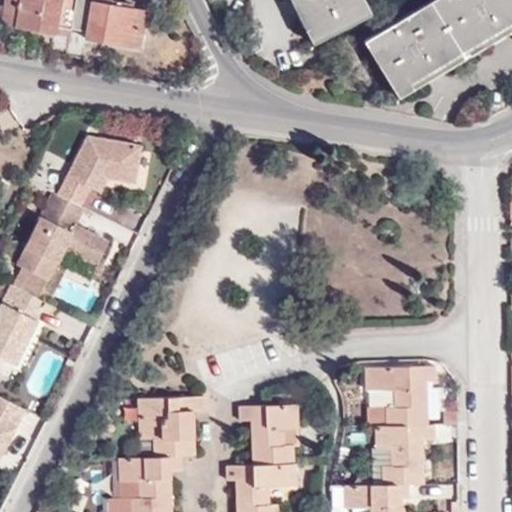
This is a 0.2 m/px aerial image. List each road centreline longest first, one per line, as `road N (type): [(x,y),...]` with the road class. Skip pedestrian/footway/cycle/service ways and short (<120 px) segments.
road 1 (residential): [(19,511),(219,110)]
road 2 (residential): [(484,337),(340,345),(220,390),(205,511)]
road 3 (tertiary): [(219,110),(0,70)]
road 4 (tertiary): [(479,147),(262,117)]
road 5 (residential): [(479,147),(484,337)]
road 6 (residential): [(484,337),(488,511)]
road 7 (unclassified): [(197,0),(262,117)]
